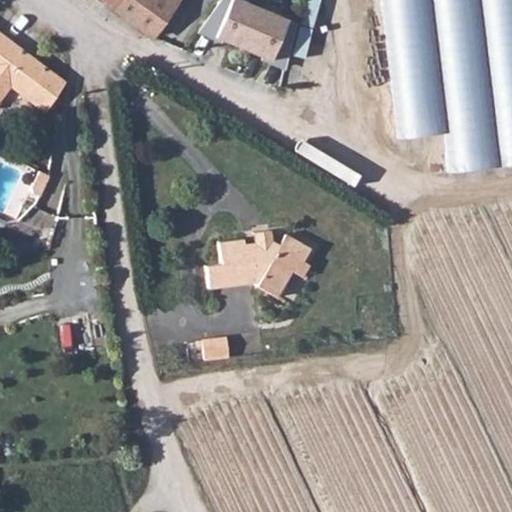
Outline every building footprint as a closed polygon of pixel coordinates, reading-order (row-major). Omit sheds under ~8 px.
[(97,0),(152,39),(177,0),(97,0)] [(305,0),(296,54),(307,56),(317,0),(305,0)] [(511,0),(381,0),(398,143),(446,137),(451,176),(511,168),(511,0)] [(231,1),(215,43),(268,63),(286,23),(231,1)] [(0,104),(11,93),(43,113),(65,83),(0,34),(0,104)] [(309,252),(279,237),(270,250),(257,244),(239,247),(238,242),(211,245),(210,267),(199,267),(201,292),(248,288),(248,293),(272,307),(289,277),(293,280),(309,252)] [(220,362),(218,342),(194,344),(195,364),(220,362)]
